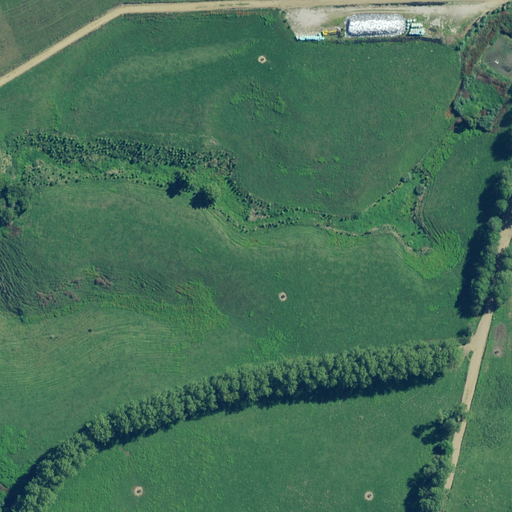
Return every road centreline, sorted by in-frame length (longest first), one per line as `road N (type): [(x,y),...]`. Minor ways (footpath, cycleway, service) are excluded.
road 1 (track): [(33,511),(94,423),(266,374),(479,348)]
road 2 (track): [(439,511),(479,348)]
road 3 (track): [(479,348),(511,206)]
